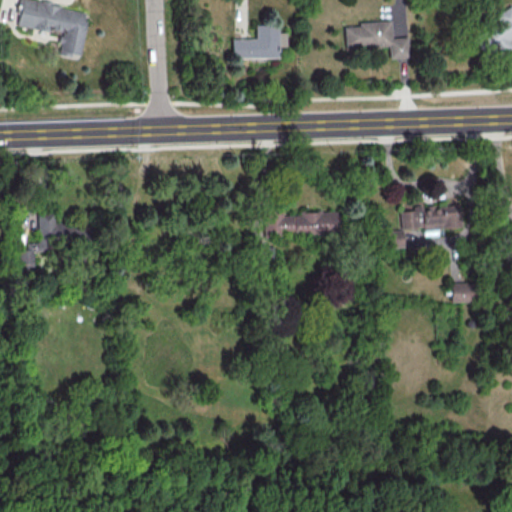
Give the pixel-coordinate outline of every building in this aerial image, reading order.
[(18,0),(14,25),(60,32),(56,54),(77,58),(85,9),(27,0),(18,0)] [(511,46),(507,40),(511,37),(511,8),(510,5),(493,14),(499,24),(476,36),(488,59),(511,46)] [(343,24),(344,48),(387,45),(388,57),(408,56),(407,36),(390,37),(389,21),(343,24)] [(230,39),(230,58),(277,57),(277,46),(285,46),(285,32),(277,32),(277,25),(254,25),(254,38),(230,39)] [(398,211),(399,228),(421,226),(422,237),(436,236),(436,228),(462,226),(461,204),(412,207),(412,210),(398,211)] [(262,235),(338,235),(337,212),(281,212),(281,209),(262,209),(262,235)] [(35,212),(36,242),(24,242),(24,248),(17,248),(17,267),(32,266),(32,250),(44,250),(44,240),(64,239),(64,224),(52,225),(51,211),(35,212)] [(402,247),(401,229),(385,230),(386,248),(402,247)] [(469,282),(450,282),(450,301),(469,301),(469,282)]
